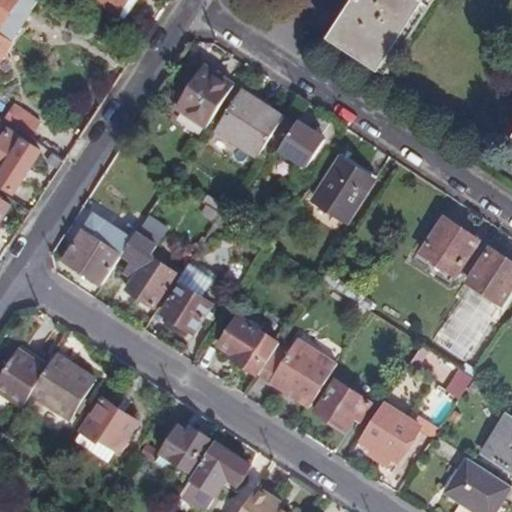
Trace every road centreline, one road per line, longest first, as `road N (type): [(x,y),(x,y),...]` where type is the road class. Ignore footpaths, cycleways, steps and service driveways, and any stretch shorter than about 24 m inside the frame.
road 1 (residential): [(17,272),(380,511)]
road 2 (residential): [(194,0),(511,211)]
road 3 (residential): [(193,0),(17,272)]
